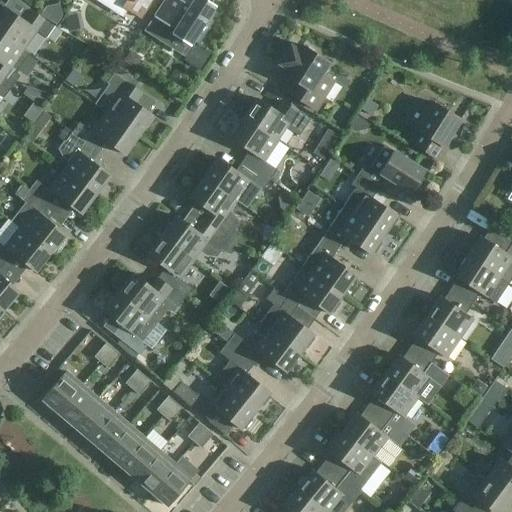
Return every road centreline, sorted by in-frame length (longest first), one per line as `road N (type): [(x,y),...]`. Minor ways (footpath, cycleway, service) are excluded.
road 1 (residential): [(511,108),(332,380),(222,511)]
road 2 (residential): [(0,369),(130,214),(275,0)]
